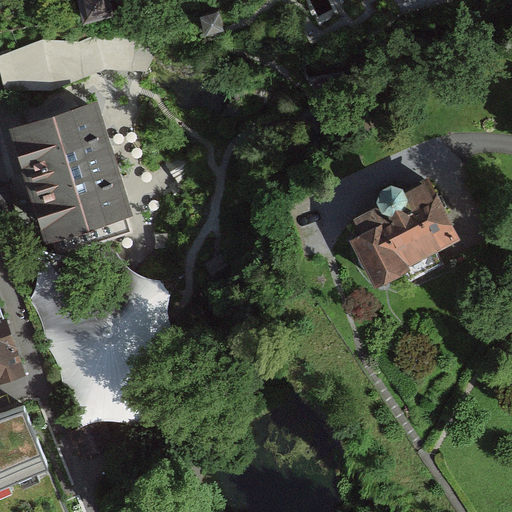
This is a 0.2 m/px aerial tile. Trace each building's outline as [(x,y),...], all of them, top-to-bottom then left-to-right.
[(114,0),(83,0),(84,5),(87,19),(117,14),(114,0)] [(239,6),(219,7),(220,22),(240,21),(239,6)] [(4,90),(58,88),(57,48),(2,50),(4,90)] [(20,119),(54,236),(141,210),(107,94),(20,119)] [(380,197),(354,209),(361,224),(351,228),(375,276),(404,262),(410,275),(444,258),(436,243),(461,231),(433,176),(428,179),(425,173),(405,183),(402,178),(392,174),(381,180),(376,190),(380,197)] [(2,298),(0,298),(0,374),(25,366),(2,298)] [(0,511),(0,487),(2,483),(58,462),(37,407),(0,421),(0,511)] [(114,416),(88,426),(98,452),(107,449),(124,442),(114,416)]
